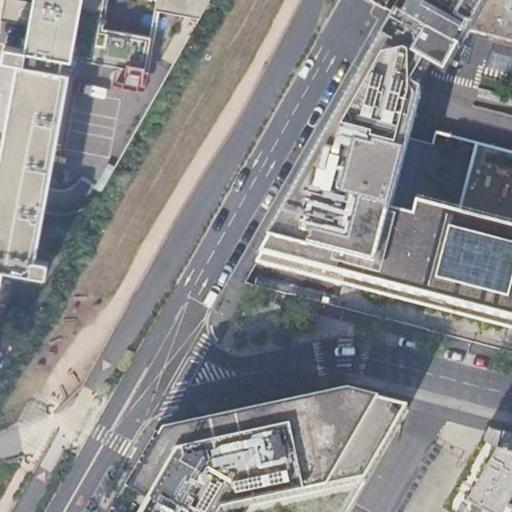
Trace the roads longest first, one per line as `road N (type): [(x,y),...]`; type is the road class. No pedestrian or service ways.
road 1 (residential): [(154,361),(362,0)]
road 2 (residential): [(511,393),(367,356),(220,379),(187,377),(154,361)]
road 3 (residential): [(65,511),(154,361)]
